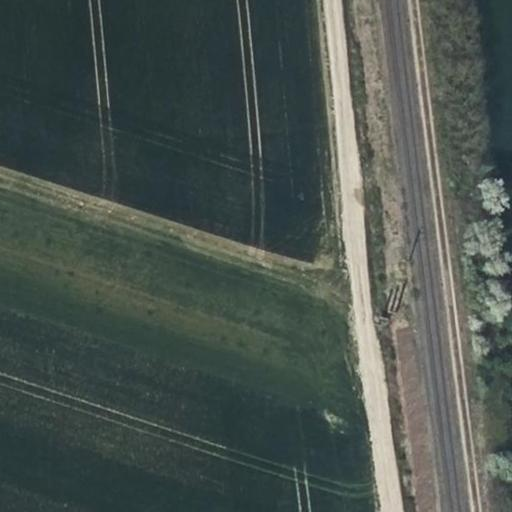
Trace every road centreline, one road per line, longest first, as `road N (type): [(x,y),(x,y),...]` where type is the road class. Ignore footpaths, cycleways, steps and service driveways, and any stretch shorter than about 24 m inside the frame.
road 1 (track): [(413,0),(476,511)]
road 2 (track): [(387,511),(335,0)]
road 3 (track): [(362,295),(0,178)]
